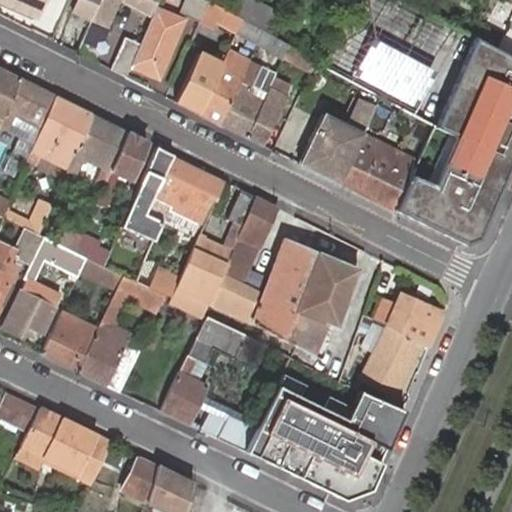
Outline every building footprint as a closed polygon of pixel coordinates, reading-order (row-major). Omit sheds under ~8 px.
[(0,0),(0,1),(34,16),(41,0),(0,0)] [(76,0),(72,12),(90,20),(91,17),(98,0),(76,0)] [(154,8),(157,0),(98,0),(91,17),(106,23),(116,0),(125,0),(152,14),(154,8)] [(198,22),(207,2),(204,0),(184,0),(180,12),(185,14),(184,16),(198,22)] [(478,238),(511,161),(511,57),(499,50),(478,40),(403,0),(353,0),(319,66),(435,127),(457,134),(436,189),(410,173),(393,212),(463,244),(478,238)] [(216,7),(207,2),(198,22),(209,27),(213,19),(212,17),(216,7)] [(244,21),(225,11),(216,7),(212,17),(213,19),(238,32),(244,21)] [(139,44),(129,65),(157,77),(182,20),(154,8),(152,14),(139,44)] [(511,18),(499,50),(511,57),(511,18)] [(257,42),(262,31),(244,21),(238,32),(257,42)] [(288,46),(271,36),(262,31),(257,42),(256,42),(283,57),(288,46)] [(297,48),(312,58),(320,45),(306,36),(297,48)] [(109,70),(124,77),(129,65),(139,44),(123,37),(109,70)] [(291,61),(297,51),(288,46),(283,57),(291,61)] [(197,114),(218,124),(247,62),(227,51),(224,57),(221,64),(197,114)] [(312,65),(314,62),(297,51),(291,61),(309,72),(312,65)] [(173,102),(197,114),(221,64),(224,57),(216,54),(213,60),(198,52),(173,102)] [(218,124),(245,138),(264,96),(250,89),(260,68),(247,62),(218,124)] [(19,78),(0,68),(0,121),(0,120),(19,78)] [(250,89),(264,96),(272,79),(274,75),(260,68),(250,89)] [(54,96),(19,78),(0,120),(0,121),(0,124),(35,142),(54,96)] [(245,138),(261,146),(290,88),(272,79),(264,96),(245,138)] [(90,114),(54,96),(35,142),(27,161),(34,165),(39,155),(46,141),(57,148),(55,152),(53,156),(50,161),(67,169),(67,168),(90,114)] [(358,131),(362,133),(364,129),(374,108),(357,100),(346,125),(354,129),(358,131)] [(413,132),(418,122),(396,111),(391,121),(413,132)] [(297,164),(338,184),(339,181),(344,171),(356,145),(362,133),(358,131),(354,129),(346,125),(339,122),(326,115),(321,113),(297,164)] [(126,132),(90,114),(67,168),(75,171),(77,168),(79,163),(80,159),(89,163),(93,164),(102,168),(97,180),(104,183),(109,170),(126,132)] [(146,142),(126,132),(109,170),(104,183),(95,203),(105,207),(118,178),(119,174),(124,176),(129,179),(146,142)] [(46,141),(39,155),(50,161),(52,150),(55,152),(57,148),(46,141)] [(410,173),(356,145),(344,171),(339,181),(338,184),(356,193),(393,212),(410,173)] [(224,181),(172,155),(159,182),(170,188),(163,204),(167,206),(174,209),(178,212),(186,215),(191,218),(199,221),(209,200),(211,195),(216,198),(224,181)] [(77,168),(75,171),(83,175),(88,165),(89,163),(80,159),(79,163),(77,168)] [(163,204),(170,188),(159,182),(144,213),(159,221),(167,206),(163,204)] [(253,196),(240,189),(226,219),(231,222),(233,222),(223,246),(217,243),(212,240),(199,235),(171,297),(169,302),(182,309),(187,311),(201,318),(202,315),(207,304),(220,275),(231,249),(236,238),(241,226),(253,196)] [(0,216),(2,217),(5,210),(9,201),(0,196),(0,216)] [(231,249),(220,275),(207,304),(217,308),(249,323),(310,354),(316,357),(320,359),(325,362),(328,355),(323,352),(327,341),(333,328),(334,328),(343,303),(347,293),(357,269),(317,252),(284,238),(261,294),(243,286),(239,284),(256,247),(259,249),(277,208),(253,196),(241,226),(236,238),(231,249)] [(39,201),(29,222),(26,229),(38,235),(50,207),(39,201)] [(29,222),(5,210),(2,217),(4,218),(24,228),(26,229),(29,222)] [(76,247),(86,225),(80,223),(75,234),(63,229),(60,236),(55,234),(51,241),(74,253),(76,247)] [(42,237),(38,235),(26,229),(24,228),(13,250),(0,244),(0,298),(17,265),(12,263),(15,257),(30,263),(42,237)] [(51,241),(42,237),(30,263),(23,278),(26,279),(2,327),(20,336),(22,331),(26,324),(38,330),(41,332),(59,295),(32,282),(39,268),(43,260),(76,276),(78,272),(85,258),(74,253),(51,241)] [(109,252),(80,238),(76,247),(74,253),(85,258),(97,265),(102,267),(107,257),(109,252)] [(97,265),(85,258),(78,272),(91,278),(97,265)] [(121,276),(102,267),(97,265),(91,278),(115,289),(121,276)] [(164,296),(164,294),(172,278),(156,270),(154,273),(147,289),(164,296)] [(420,344),(427,348),(443,311),(401,289),(392,307),(383,325),(384,326),(420,344)] [(118,392),(140,346),(126,339),(129,334),(109,324),(110,323),(118,306),(109,301),(101,318),(95,329),(75,371),(104,386),(118,392)] [(379,301),(370,319),(383,325),(392,307),(379,301)] [(207,304),(202,315),(205,317),(212,320),(217,308),(207,304)] [(39,354),(75,371),(95,329),(88,325),(84,323),(59,311),(39,354)] [(212,320),(205,317),(186,355),(185,356),(178,372),(158,411),(186,425),(205,386),(195,381),(201,369),(203,363),(211,348),(232,358),(244,335),(212,320)] [(35,337),(38,330),(26,324),(22,331),(35,337)] [(370,385),(393,396),(420,344),(384,326),(358,381),(370,385)] [(367,489),(404,409),(368,392),(354,421),(345,417),(274,384),(242,453),(341,499),(367,489)] [(22,401),(6,393),(0,404),(0,417),(27,431),(37,409),(22,401)] [(257,423),(212,402),(198,431),(242,453),(257,423)] [(110,444),(37,409),(27,431),(19,447),(91,481),(110,444)] [(145,501),(155,465),(137,456),(121,489),(145,501)] [(166,511),(183,511),(192,483),(155,465),(145,501),(166,511)]
